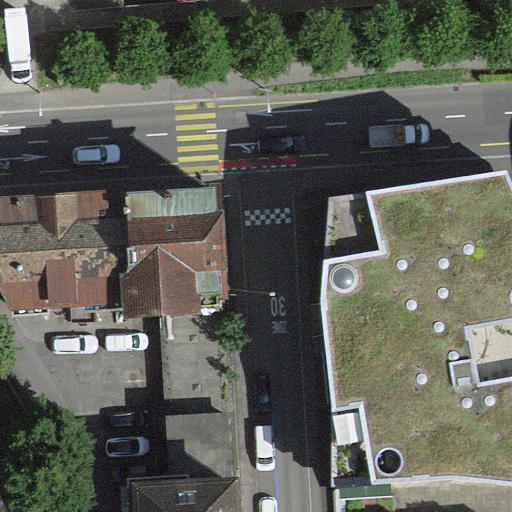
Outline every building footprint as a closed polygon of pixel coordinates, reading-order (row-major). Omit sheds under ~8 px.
[(511,173),(341,194),(335,261),(348,488),(461,477),(511,481),(511,173)] [(239,188),(154,193),(160,299),(245,294),(239,188)] [(160,299),(154,193),(0,203),(0,267),(20,299),(160,299)] [(245,511),(242,462),(141,468),(143,511),(245,511)] [(15,511),(0,474),(0,511),(15,511)]
